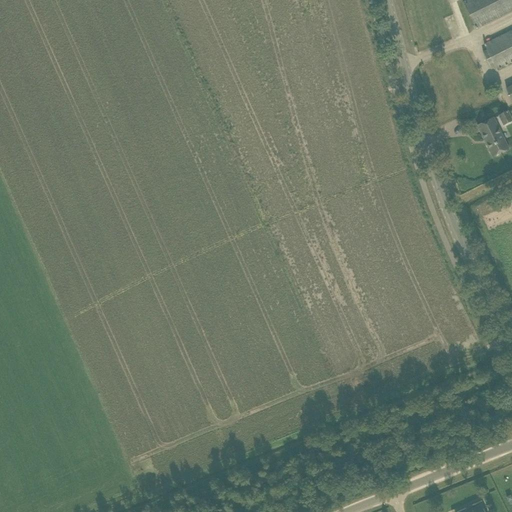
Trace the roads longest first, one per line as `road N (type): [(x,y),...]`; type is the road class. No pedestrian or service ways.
road 1 (tertiary): [(511,345),(448,212),(385,0)]
road 2 (unclassified): [(395,495),(511,445)]
